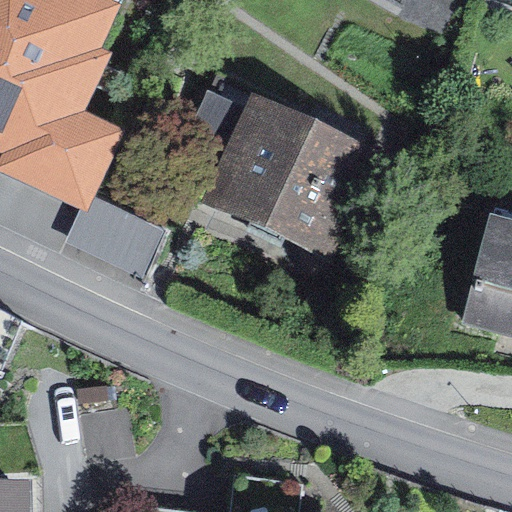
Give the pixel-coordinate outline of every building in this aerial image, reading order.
[(0,0),(0,163),(87,210),(121,137),(83,112),(125,0),(0,0)] [(255,111),(214,200),(325,251),(366,162),(255,111)] [(511,234),(497,231),(474,315),(511,324),(511,234)] [(288,511),(291,492),(241,487),(238,511),(288,511)] [(29,511),(28,492),(0,493),(0,511),(29,511)]
